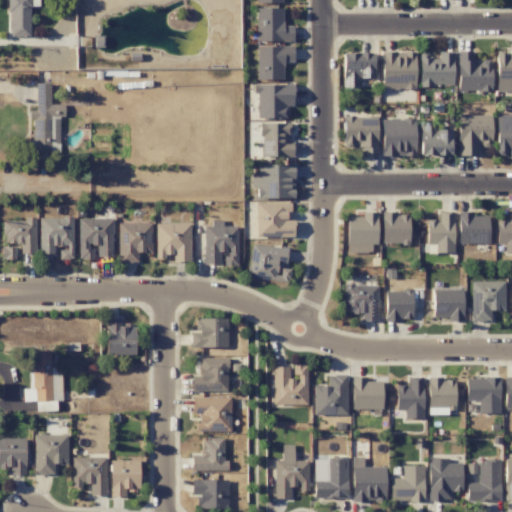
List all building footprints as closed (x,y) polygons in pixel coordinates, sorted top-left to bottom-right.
[(29,7),(38,6),(38,0),(8,0),(8,36),(29,36),(29,7)] [(293,41),(293,25),(282,25),(282,8),(256,8),(256,42),(293,41)] [(256,79),(282,79),(282,61),(293,61),(292,46),(256,46),(256,79)] [(495,92),(511,91),(511,50),(506,51),(495,51),(495,92)] [(372,52),(341,53),(342,88),(359,88),(359,78),(373,78),(372,52)] [(414,52),(380,52),(381,89),(414,89),(414,52)] [(490,91),(490,60),(472,60),(472,52),(457,52),(457,91),(490,91)] [(452,53),(436,53),(436,54),(418,55),(419,86),(452,85),(452,53)] [(49,83),(34,83),(34,110),(30,110),(30,153),(51,153),(51,143),(58,143),(58,130),(52,130),(52,117),(63,117),(63,104),(49,104),(49,83)] [(256,119),(287,118),(287,106),(293,106),(292,84),(253,85),(253,93),(256,93),(256,119)] [(511,114),(495,114),(495,155),(506,155),(511,154),(511,114)] [(491,115),(458,115),(457,155),(477,156),(478,144),(490,145),(491,115)] [(342,116),(342,147),(361,148),(360,156),(375,156),(376,116),(342,116)] [(414,155),(414,118),(380,119),(381,156),(414,155)] [(450,154),(450,130),(437,130),(436,121),(418,121),(419,155),(450,154)] [(292,132),(292,123),(260,123),(259,156),(292,157),(293,141),(286,141),(286,132),(292,132)] [(293,164),(257,165),(257,174),(250,175),(250,188),(256,188),(256,198),(293,198),(293,164)] [(293,237),(293,220),(288,220),(288,203),(255,202),(255,237),(293,237)] [(452,253),(453,212),(438,211),(438,220),(426,220),(425,244),(434,244),(434,252),(452,253)] [(487,215),(472,216),(471,211),(457,211),(457,243),(488,243),(487,215)] [(511,211),(508,211),(508,219),(495,219),(495,244),(504,245),(504,253),(511,252),(511,211)] [(346,217),(347,253),(371,252),(370,244),(376,244),(376,212),(362,212),(362,216),(346,217)] [(408,214),(381,213),(381,242),(408,243),(408,214)] [(34,253),(34,217),(24,217),(24,220),(2,221),(2,244),(20,244),(20,253),(34,253)] [(72,259),(72,217),(38,217),(38,254),(53,253),(53,248),(58,248),(58,259),(72,259)] [(112,218),(77,218),(78,259),(90,259),(90,245),(96,245),(96,256),(112,256),(112,218)] [(203,226),(203,264),(218,264),(218,252),(223,252),(223,266),(237,266),(236,226),(221,226),(221,220),(210,220),(210,226),(203,226)] [(150,222),(116,223),(117,263),(137,262),(137,253),(151,252),(150,222)] [(155,224),(154,259),(163,259),(163,254),(172,254),(172,262),(189,262),(189,224),(155,224)] [(287,282),(288,269),(278,268),(278,262),(285,263),(287,248),(250,244),(246,278),(287,282)] [(1,259),(14,259),(14,247),(0,247),(1,259)] [(503,281),(469,281),(470,321),(490,321),(490,311),(504,310),(503,281)] [(342,313),(361,313),(361,321),(376,321),(377,285),(343,285),(342,313)] [(384,290),(385,321),(412,320),(411,289),(384,290)] [(462,321),(462,289),(432,289),(432,317),(447,317),(447,321),(462,321)] [(105,355),(133,355),(133,324),(121,324),(121,318),(105,318),(105,355)] [(226,347),(226,319),(196,318),(196,332),(190,332),(190,347),(226,347)] [(51,350),(30,351),(31,373),(27,374),(28,389),(22,389),(22,401),(35,401),(35,411),(54,410),(54,400),(61,400),(60,372),(51,372),(51,350)] [(226,391),(226,358),(198,358),(198,376),(191,376),(190,390),(226,391)] [(306,405),(306,364),(290,364),(290,366),(271,367),(272,405),(306,405)] [(312,386),(313,415),(346,414),(345,375),(326,375),(326,385),(312,386)] [(511,408),(511,376),(503,377),(503,409),(511,408)] [(381,381),(366,381),(366,377),(351,377),(350,409),(372,409),(372,415),(380,415),(381,381)] [(395,410),(404,410),(404,418),(422,419),(422,377),(407,377),(407,385),(395,385),(395,410)] [(454,379),(427,378),(426,408),(454,409),(454,379)] [(478,413),(499,413),(498,378),(465,378),(465,401),(477,400),(478,413)] [(229,397),(191,397),(191,414),(196,414),(196,431),(229,431),(229,397)] [(66,464),(66,435),(33,434),(32,474),(52,474),(53,464),(66,464)] [(0,437),(0,469),(8,469),(8,474),(23,474),(24,438),(0,437)] [(190,456),(190,470),(224,470),(223,438),(199,438),(200,455),(190,456)] [(307,460),(292,460),(292,444),(281,444),(281,460),(273,461),(273,499),(289,498),(289,487),(297,486),(297,491),(307,491),(307,460)] [(105,457),(71,457),(70,488),(82,488),(82,485),(89,485),(89,495),(104,495),(105,457)] [(384,467),(362,467),(362,457),(351,457),(351,501),(384,501),(384,467)] [(347,458),(313,458),(312,498),(346,498),(347,458)] [(428,458),(427,500),(449,500),(450,491),(460,491),(461,463),(447,462),(447,458),(428,458)] [(511,458),(504,459),(503,500),(511,500),(511,458)] [(138,490),(138,460),(108,460),(109,496),(124,496),(124,490),(138,490)] [(498,460),(477,461),(477,483),(465,483),(466,501),(500,500),(498,460)] [(389,500),(423,500),(422,465),(402,466),(402,478),(389,478),(389,500)] [(227,480),(191,479),(191,495),(196,495),(195,508),(226,508),(227,480)]
